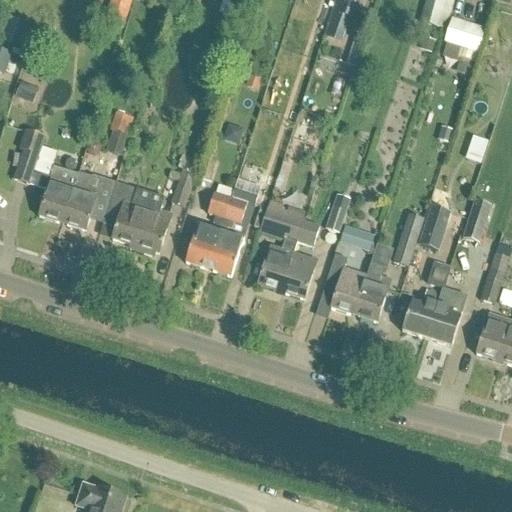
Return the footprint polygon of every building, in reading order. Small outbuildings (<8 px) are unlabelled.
[(124,31),(133,3),(121,0),(113,0),(106,25),(124,31)] [(179,0),(177,7),(198,13),(202,0),(179,0)] [(303,0),(300,0),(293,41),(316,45),(324,4),(303,0)] [(356,23),(363,0),(339,0),(334,16),(356,23)] [(455,0),(427,0),(421,27),(444,33),(449,17),(451,17),(455,0)] [(80,3),(72,24),(84,29),(92,8),(80,3)] [(0,44),(10,48),(18,24),(0,17),(0,44)] [(452,22),(444,46),(478,57),(485,32),(452,22)] [(37,56),(50,57),(53,38),(40,36),(37,56)] [(433,46),(423,41),(418,52),(428,57),(433,46)] [(356,43),(347,68),(356,71),(364,46),(356,43)] [(0,76),(3,77),(10,54),(0,50),(0,76)] [(471,78),(474,69),(461,65),(458,74),(471,78)] [(250,78),(246,89),(258,93),(262,82),(250,78)] [(15,98),(32,105),(38,92),(21,84),(15,98)] [(109,134),(126,139),(132,121),(114,115),(109,134)] [(443,132),(440,144),(447,147),(451,134),(443,132)] [(59,227),(76,176),(53,169),(49,181),(31,175),(41,141),(22,135),(17,152),(21,153),(12,183),(27,188),(27,187),(45,193),(37,220),(59,227)] [(197,176),(201,165),(182,159),(178,170),(197,176)] [(213,185),(219,165),(210,162),(203,182),(213,185)] [(186,213),(197,177),(183,173),(172,208),(186,213)] [(181,178),(171,175),(169,183),(179,186),(181,178)] [(76,176),(59,227),(83,234),(95,194),(85,192),(89,180),(76,176)] [(103,228),(113,231),(109,242),(156,257),(168,218),(161,215),(165,202),(116,186),(103,228)] [(480,248),(493,210),(475,205),(463,242),(480,248)] [(256,289),(280,296),(293,257),(297,244),(302,226),(304,220),(269,209),(260,238),(281,244),(282,240),(285,241),(281,253),(269,249),(256,289)] [(339,237),(347,215),(334,210),(326,233),(339,237)] [(439,255),(452,217),(431,210),(419,248),(439,255)] [(410,272),(424,223),(408,218),(393,267),(410,272)] [(320,231),(302,226),(297,244),(314,250),(320,231)] [(206,273),(219,234),(196,227),(183,266),(206,273)] [(344,231),(338,248),(354,253),(359,236),(344,231)] [(219,234),(206,273),(229,281),(242,242),(219,234)] [(293,257),(280,296),(301,303),(314,264),(293,257)] [(495,309),(510,262),(509,262),(498,258),(495,257),(480,304),(495,309)] [(351,320),(364,280),(341,272),(344,263),(333,259),(320,298),(332,302),(328,312),(351,320)] [(427,287),(442,292),(448,272),(434,267),(427,287)] [(364,280),(351,320),(374,327),(388,282),(382,280),(385,272),(371,268),(367,281),(364,280)] [(422,297),(427,278),(399,270),(394,289),(422,297)] [(425,343),(438,303),(424,298),(420,310),(409,306),(400,335),(425,343)] [(438,303),(425,343),(449,351),(459,322),(449,319),(452,307),(438,303)] [(498,366),(510,326),(487,318),(474,359),(498,366)] [(511,326),(510,326),(498,366),(511,370),(511,326)] [(449,354),(444,369),(479,380),(484,365),(449,354)] [(122,511),(126,503),(83,489),(76,510),(81,511),(122,511)]
